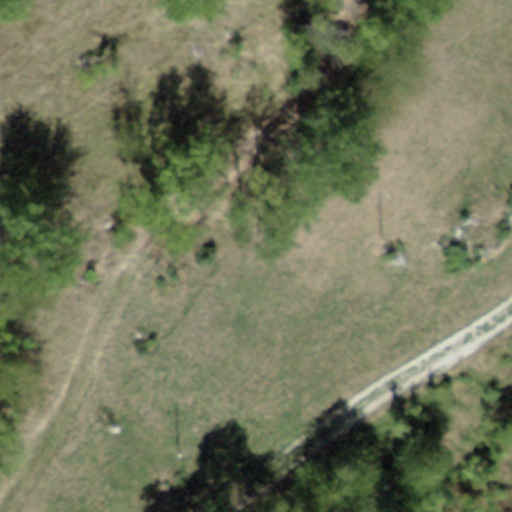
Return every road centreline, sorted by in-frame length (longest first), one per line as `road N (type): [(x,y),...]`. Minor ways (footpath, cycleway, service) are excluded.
road 1 (track): [(0,511),(75,394),(94,319),(351,0)]
road 2 (track): [(215,511),(365,399),(511,311)]
